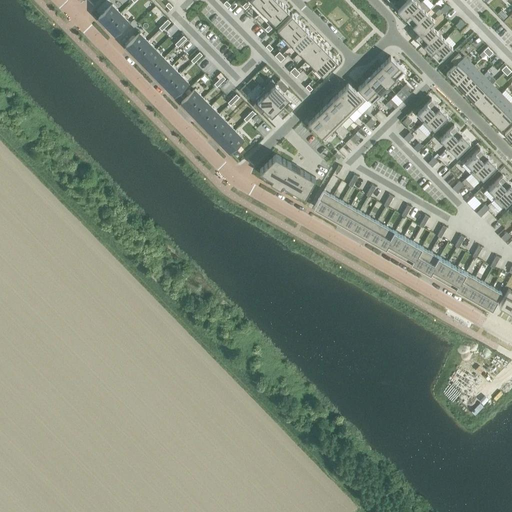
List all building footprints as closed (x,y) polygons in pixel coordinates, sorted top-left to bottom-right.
[(248,0),(246,2),(249,5),(253,1),(263,11),(274,0),(248,0)] [(278,0),(274,0),(263,11),(273,21),(269,25),(272,28),(276,24),(289,11),(278,0)] [(406,0),(398,9),(397,9),(405,17),(422,1),(422,0),(420,2),(418,0),(406,0)] [(422,1),(405,17),(412,25),(430,8),(422,1)] [(103,24),(105,27),(106,26),(120,13),(112,4),(98,18),(103,23),(103,24)] [(430,8),(412,25),(420,33),(415,37),(416,37),(434,19),(427,12),(430,9),(430,8)] [(106,26),(105,27),(108,30),(109,29),(115,35),(128,21),(120,13),(106,26)] [(292,14),(277,28),(285,36),(281,39),(282,40),(300,22),(292,14)] [(434,19),(416,37),(423,45),(437,31),(430,24),(434,20),(434,19)] [(300,22),(282,40),(289,47),(307,30),(300,22)] [(307,30),(289,47),(289,48),(291,46),(298,53),(315,37),(307,30)] [(431,53),(445,39),(437,31),(423,45),(431,53)] [(134,54),(148,41),(140,32),(126,46),(131,51),(130,52),(133,55),(134,54)] [(315,37),(298,53),(299,54),(300,52),(307,59),(306,61),(322,45),(315,37)] [(453,47),(445,39),(431,53),(439,61),(453,47)] [(156,49),(148,41),(134,54),(133,55),(136,58),(137,57),(142,63),(156,49)] [(322,45),(306,61),(313,69),(330,53),(322,45)] [(150,71),(164,57),(156,49),(142,63),(147,68),(146,69),(149,72),(150,71)] [(330,53),(313,69),(314,69),(315,67),(323,75),(338,61),(330,53)] [(455,65),(446,74),(455,83),(473,66),(464,56),(462,58),(458,53),(450,61),(455,65)] [(390,56),(382,64),(395,78),(404,70),(390,56)] [(153,74),(158,79),(172,65),(164,57),(150,71),(149,72),(152,75),(153,74)] [(374,72),(387,86),(395,78),(382,64),(374,72)] [(162,85),(165,88),(180,73),(172,65),(158,79),(163,84),(162,85)] [(473,66),(455,83),(465,93),(482,75),(473,66)] [(380,93),(387,86),(374,72),(366,79),(380,93)] [(188,82),(180,73),(165,88),(168,91),(169,90),(174,95),(188,82)] [(482,75),(465,93),(474,102),(491,84),(482,75)] [(272,80),(263,88),(281,107),(290,98),(284,92),(288,87),(280,79),(275,83),(272,80)] [(382,95),(380,93),(366,79),(358,88),(373,103),(382,95)] [(340,92),(356,109),(365,100),(348,83),(340,92)] [(491,84),(474,102),(483,111),(501,94),(491,84)] [(257,101),(253,105),(261,114),(266,109),(271,115),(281,107),(263,88),(262,89),(264,90),(255,99),(257,101)] [(188,110),(189,111),(203,97),(195,89),(181,102),(186,108),(185,109),(187,111),(188,110)] [(349,116),(356,109),(340,92),(332,99),(349,116)] [(501,94),(483,111),(492,121),(510,103),(501,94)] [(197,119),(211,105),(203,97),(189,111),(190,112),(189,112),(191,115),(192,114),(197,119)] [(426,120),(439,106),(431,98),(417,111),(426,120)] [(332,99),(324,107),(341,124),(349,116),(332,99)] [(511,105),(510,103),(492,121),(501,130),(511,119),(511,105)] [(219,114),(211,105),(197,119),(202,124),(201,125),(203,127),(204,126),(205,127),(219,114)] [(439,106),(422,123),(430,132),(448,115),(439,106)] [(341,124),(324,107),(316,114),(333,131),(341,124)] [(219,114),(205,127),(206,128),(205,129),(207,131),(208,130),(213,135),(227,122),(219,114)] [(325,140),(333,131),(316,114),(308,123),(325,140)] [(411,121),(407,117),(402,122),(406,126),(411,121)] [(221,143),(235,130),(227,122),(213,135),(218,140),(217,141),(219,143),(220,143),(221,143)] [(454,125),(438,140),(446,148),(462,133),(454,125)] [(243,138),(235,130),(221,143),(222,144),(221,145),(223,147),(224,146),(229,152),(243,138)] [(462,133),(446,148),(455,157),(470,141),(462,133)] [(480,148),(466,161),(474,169),(470,173),(471,173),(488,156),(480,148)] [(271,180),(280,185),(281,182),(305,196),(315,177),(275,154),(260,170),(273,177),(271,180)] [(488,156),(471,173),(479,181),(496,165),(488,156)] [(502,174),(487,189),(495,198),(493,199),(493,200),(511,183),(502,174)] [(459,180),(452,187),(454,189),(461,182),(459,180)] [(461,182),(454,189),(456,192),(463,185),(461,182)] [(511,184),(511,183),(493,200),(502,208),(511,197),(511,184)] [(314,206),(323,212),(333,196),(323,190),(314,206)] [(323,212),(332,217),(341,201),(333,196),(323,212)] [(341,201),(332,217),(341,222),(350,206),(341,201)] [(485,204),(476,212),(478,214),(487,206),(485,204)] [(350,227),(359,211),(350,206),(341,222),(350,227)] [(487,206),(478,214),(480,216),(489,208),(487,206)] [(359,232),(368,216),(359,211),(350,227),(359,232)] [(367,237),(377,221),(368,216),(359,232),(367,237)] [(386,226),(377,221),(367,237),(376,242),(386,226)] [(386,226),(376,242),(385,247),(395,231),(386,226)] [(394,252),(403,236),(395,231),(385,247),(394,252)] [(412,241),(403,236),(394,252),(403,258),(412,241)] [(403,258),(412,263),(421,246),(412,241),(403,258)] [(421,246),(412,263),(416,265),(421,268),(430,251),(421,246)] [(430,273),(439,256),(430,251),(421,268),(430,273)] [(448,262),(439,256),(430,273),(439,278),(448,262)] [(448,262),(439,278),(447,283),(457,267),(448,262)] [(447,283),(456,288),(466,272),(457,267),(447,283)] [(456,288),(465,293),(474,277),(466,272),(456,288)] [(465,293),(474,298),(483,282),(474,277),(465,293)] [(483,282),(474,298),(483,303),(492,287),(483,282)] [(502,292),(492,287),(483,303),(492,309),(502,292)] [(511,290),(508,289),(499,305),(508,311),(511,303),(511,290)]
